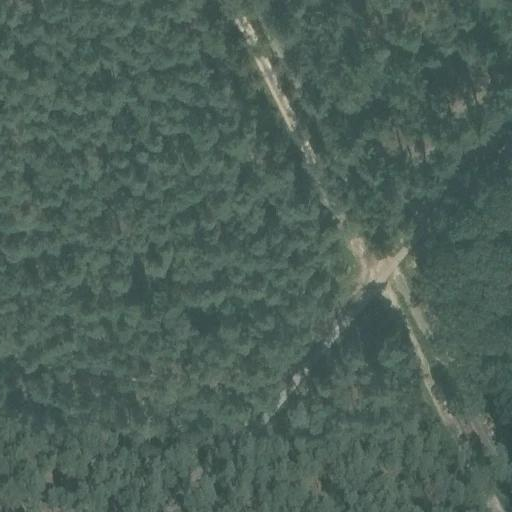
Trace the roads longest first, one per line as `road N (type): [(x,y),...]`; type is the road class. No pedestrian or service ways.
road 1 (track): [(374,269),(249,401),(160,511)]
road 2 (track): [(230,0),(374,269)]
road 3 (track): [(374,269),(495,511)]
road 4 (track): [(374,269),(511,100)]
